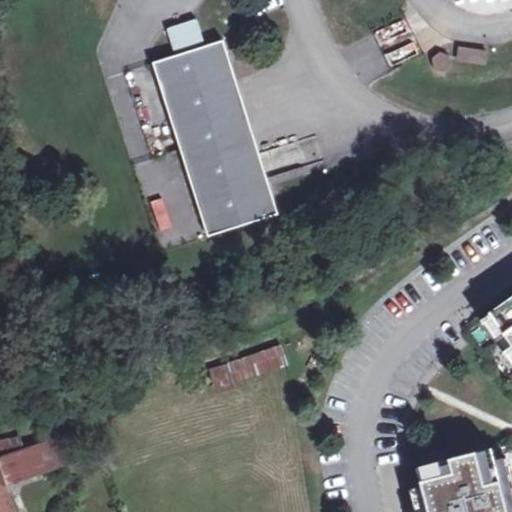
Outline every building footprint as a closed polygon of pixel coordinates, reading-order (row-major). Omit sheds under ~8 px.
[(226,42),(155,65),(212,240),(283,216),(226,42)] [(443,51),(437,44),(428,47),(426,55),(432,63),(441,61),(443,51)] [(457,64),(486,66),(487,51),(459,49),(457,64)] [(511,300),(489,316),(489,318),(480,324),(495,345),(504,339),(511,348),(502,355),(511,369),(511,300)] [(237,381),(286,365),(281,348),(231,365),(237,381)] [(56,440),(64,466),(82,460),(73,435),(56,440)] [(64,466),(56,440),(11,455),(7,442),(0,444),(0,490),(8,488),(7,483),(19,478),(21,482),(64,466)] [(511,511),(511,481),(506,460),(494,463),(491,452),(417,471),(422,489),(410,492),(414,511),(511,511)]
